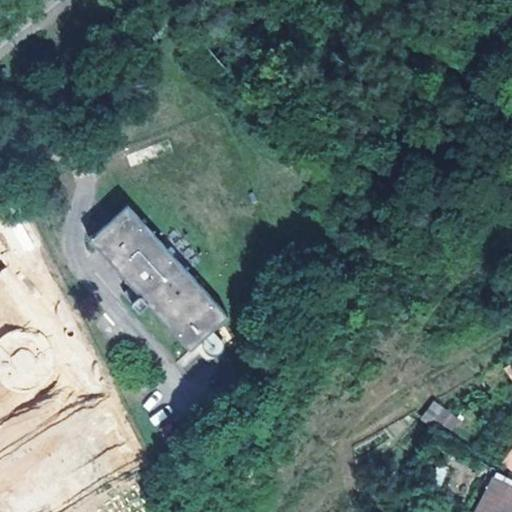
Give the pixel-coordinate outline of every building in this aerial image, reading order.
[(250,0),(249,0),(199,44),(228,77),(277,33),(250,0)] [(226,317),(126,207),(90,240),(188,351),(226,317)] [(235,207),(198,239),(227,270),(263,239),(235,207)] [(0,369),(10,370),(10,385),(34,386),(35,334),(0,332),(0,369)] [(511,449),(502,463),(511,470),(511,449)] [(506,511),(511,501),(511,490),(491,479),(473,511),(506,511)]
